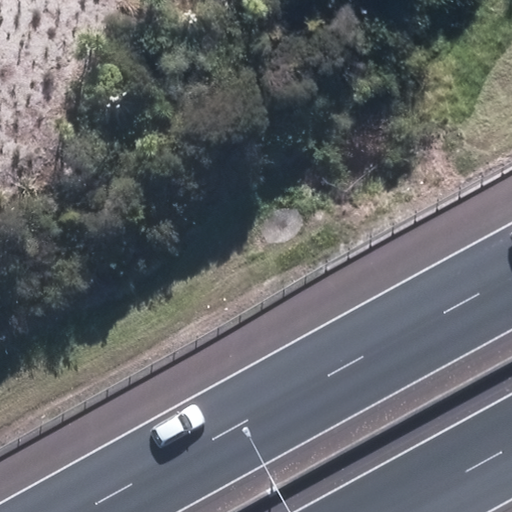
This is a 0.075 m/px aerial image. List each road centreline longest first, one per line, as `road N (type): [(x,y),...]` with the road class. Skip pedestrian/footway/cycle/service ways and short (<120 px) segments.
road 1 (motorway): [(36,511),(511,260)]
road 2 (motorway): [(511,432),(365,511)]
